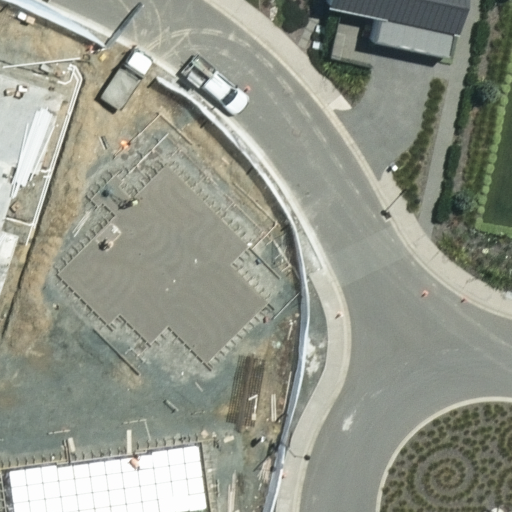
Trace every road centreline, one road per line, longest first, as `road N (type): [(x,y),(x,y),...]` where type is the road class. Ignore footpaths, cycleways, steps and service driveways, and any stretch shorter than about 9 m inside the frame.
road 1 (residential): [(135,0),(224,59),(277,109),(325,176),(418,365)]
road 2 (residential): [(329,511),(344,438),(375,396),(418,365)]
